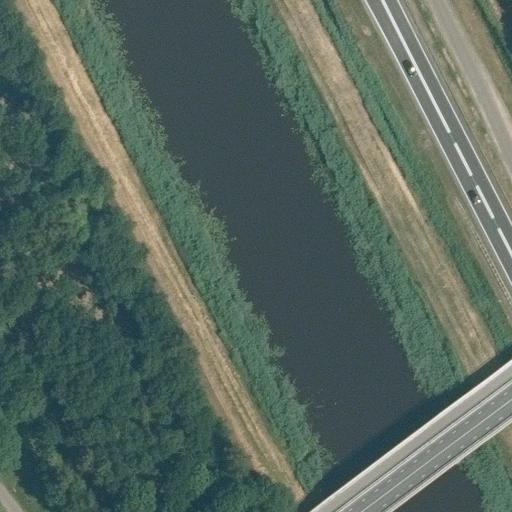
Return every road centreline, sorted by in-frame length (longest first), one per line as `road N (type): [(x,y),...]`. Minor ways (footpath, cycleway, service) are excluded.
road 1 (trunk): [(511,253),(387,0)]
road 2 (tertiary): [(363,511),(511,403)]
road 3 (unclassified): [(511,162),(435,0)]
